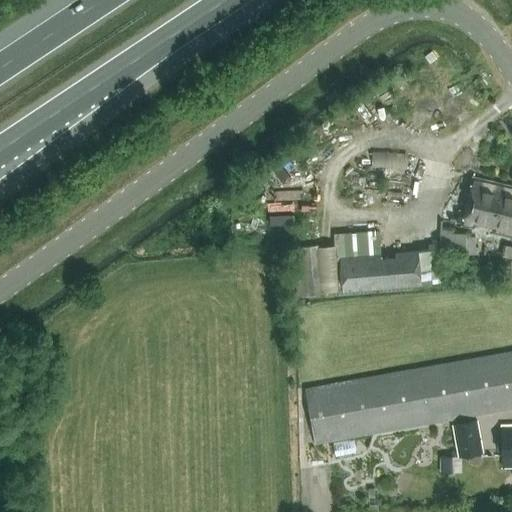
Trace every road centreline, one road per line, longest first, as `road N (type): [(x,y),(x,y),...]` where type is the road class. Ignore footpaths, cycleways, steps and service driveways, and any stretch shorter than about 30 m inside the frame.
road 1 (unclassified): [(0,285),(381,14),(454,8),(475,18),(511,65)]
road 2 (motorway): [(0,151),(227,0)]
road 3 (motorway): [(102,0),(0,67)]
